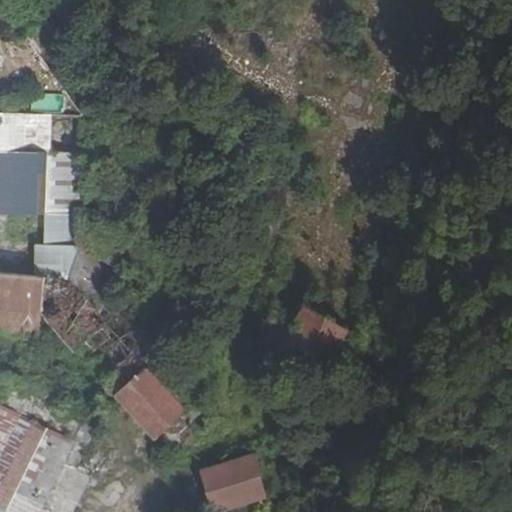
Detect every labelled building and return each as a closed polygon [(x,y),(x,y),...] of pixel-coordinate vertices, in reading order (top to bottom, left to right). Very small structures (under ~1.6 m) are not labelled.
[(79,244),(83,119),(0,115),(0,213),(47,215),(46,245),(35,245),(35,265),(79,270),(79,244)] [(83,245),(79,244),(79,270),(79,288),(190,417),(206,402),(170,362),(175,356),(111,288),(121,270),(113,265),(131,237),(84,208),(83,245)] [(79,270),(35,265),(35,275),(72,279),(79,288),(79,270)] [(72,279),(35,275),(0,272),(0,334),(41,339),(43,312),(154,439),(164,430),(188,456),(198,445),(200,429),(190,417),(79,288),(72,279)] [(307,307),(298,322),(276,359),(318,384),(348,330),(307,307)] [(276,359),(298,322),(280,312),(259,349),(276,359)] [(375,345),(348,330),(318,384),(333,393),(375,345)] [(12,378),(7,391),(1,387),(0,389),(0,511),(72,511),(90,476),(76,467),(95,430),(51,408),(57,395),(17,374),(12,378)] [(213,511),(215,511),(266,497),(255,455),(200,470),(213,511)]
